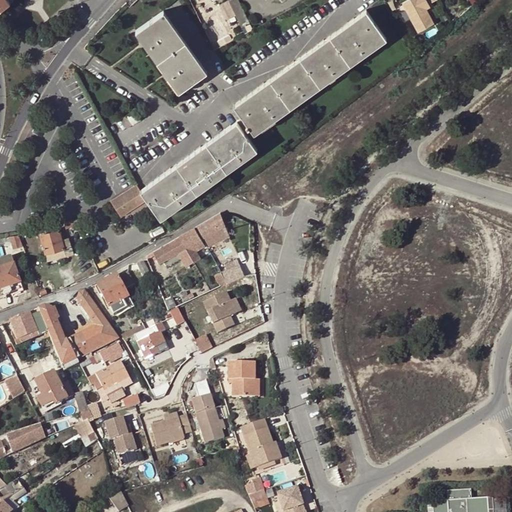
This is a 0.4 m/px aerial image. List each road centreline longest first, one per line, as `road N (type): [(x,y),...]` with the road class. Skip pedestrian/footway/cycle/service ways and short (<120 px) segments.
road 1 (residential): [(392,160),(359,196),(325,285),(326,335),(368,483)]
road 2 (unclassified): [(0,317),(136,261),(218,207),(293,228)]
road 3 (unclassified): [(511,331),(500,401),(368,483)]
road 4 (residential): [(279,325),(301,424),(338,500)]
road 5 (residential): [(139,408),(169,398),(194,361),(279,325)]
road 6 (residential): [(511,60),(392,160)]
road 7 (unclassified): [(392,160),(511,200)]
